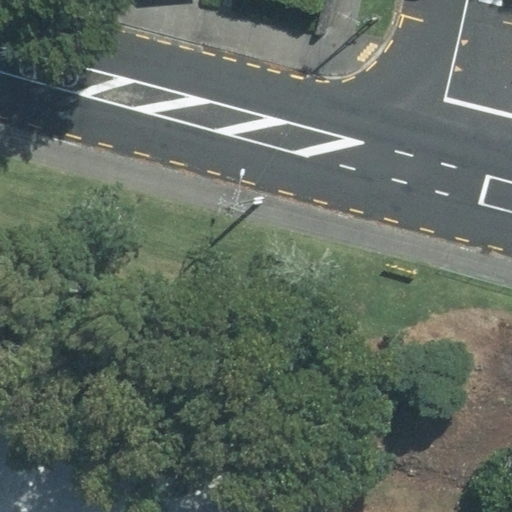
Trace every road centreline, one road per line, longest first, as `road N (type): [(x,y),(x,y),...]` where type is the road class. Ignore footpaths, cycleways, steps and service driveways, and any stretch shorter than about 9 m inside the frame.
road 1 (tertiary): [(0,61),(430,172)]
road 2 (residential): [(470,0),(430,172)]
